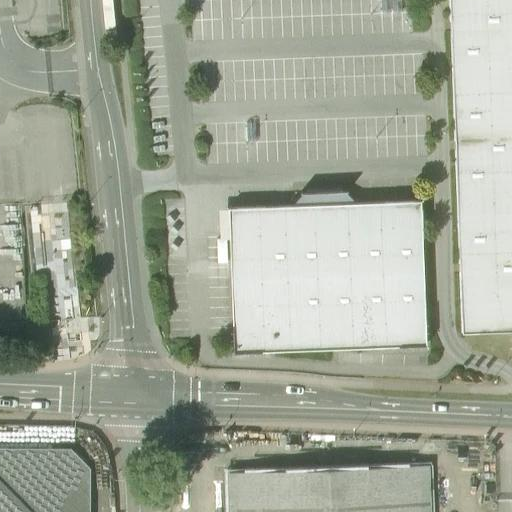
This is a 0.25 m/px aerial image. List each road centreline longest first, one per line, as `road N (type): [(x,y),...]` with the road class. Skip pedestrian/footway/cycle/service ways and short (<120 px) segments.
road 1 (unclassified): [(88,0),(132,396)]
road 2 (secondary): [(511,416),(132,396)]
road 3 (secondary): [(132,396),(0,392)]
